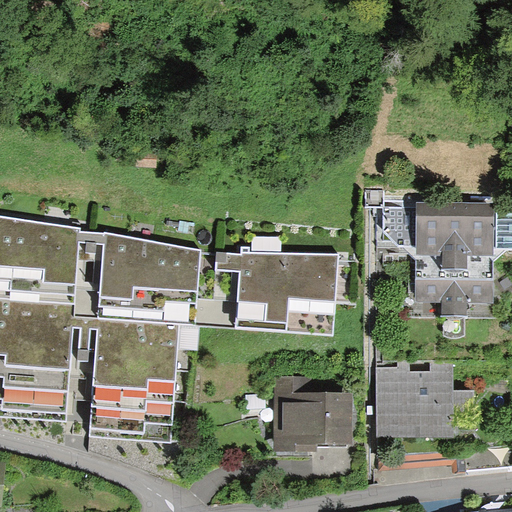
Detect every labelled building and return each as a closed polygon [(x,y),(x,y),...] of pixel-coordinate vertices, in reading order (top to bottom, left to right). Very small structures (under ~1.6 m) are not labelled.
[(501,208),(426,208),(425,309),(500,309),(501,208)] [(81,233),(0,218),(0,269),(51,273),(52,287),(82,289),(81,233)] [(206,255),(110,236),(109,303),(139,307),(140,291),(206,297),(206,255)] [(343,259),(248,259),(251,307),(276,310),(276,327),(296,328),(297,306),(342,309),(343,259)] [(76,307),(0,302),(0,419),(69,424),(76,307)] [(185,327),(104,323),(98,437),(157,440),(160,384),(181,385),(185,327)] [(456,372),(380,374),(382,447),(460,444),(459,425),(480,424),(479,396),(457,397),(456,372)] [(307,380),(275,381),(277,460),(363,458),(361,394),(307,395),(307,380)] [(7,511),(12,466),(0,464),(0,511),(7,511)]
